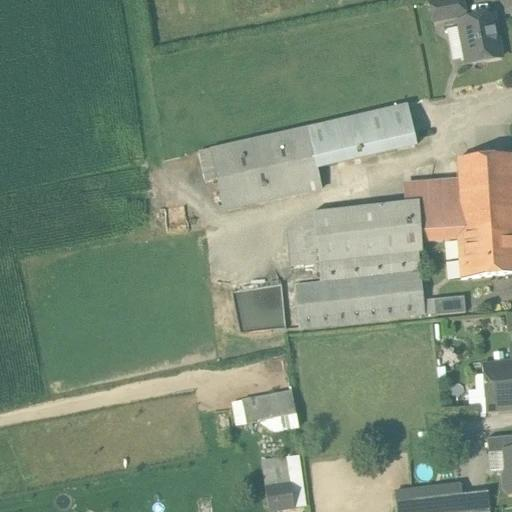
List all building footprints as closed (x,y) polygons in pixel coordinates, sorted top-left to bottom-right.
[(461,0),(447,0),(429,4),(433,21),(464,15),(461,0)] [(491,15),(459,21),(467,64),(500,58),(491,15)] [(406,106),(307,128),(307,129),(316,167),(415,145),(406,106)] [(307,129),(210,149),(223,210),(320,189),(316,167),(307,129)] [(511,155),(457,159),(459,180),(462,239),(511,234),(511,155)] [(459,180),(417,182),(418,201),(420,241),(421,241),(462,239),(459,180)] [(418,201),(313,213),(318,263),(419,252),(422,252),(421,241),(420,241),(418,201)] [(313,213),(287,232),(291,267),(318,264),(318,263),(313,213)] [(511,234),(462,239),(464,260),(459,260),(461,279),(511,274),(511,234)] [(419,252),(318,263),(318,264),(320,283),(294,286),(299,328),(426,314),(419,252)] [(463,296),(433,299),(434,315),(465,312),(463,296)] [(511,360),(482,363),(485,412),(511,409),(511,360)] [(232,399),(235,431),(299,424),(295,392),(232,399)] [(511,436),(487,438),(488,453),(504,452),(504,451),(511,450),(511,436)] [(511,450),(504,451),(504,452),(506,471),(502,476),(504,488),(508,491),(508,495),(511,494),(511,450)] [(297,455),(261,459),(264,488),(290,485),(288,471),(298,470),(297,455)] [(298,470),(288,471),(290,485),(292,508),(303,507),(298,470)] [(290,485),(264,488),(266,511),(292,508),(290,485)] [(460,485),(410,491),(411,501),(461,495),(460,485)] [(463,511),(461,495),(411,501),(412,511),(463,511)]
